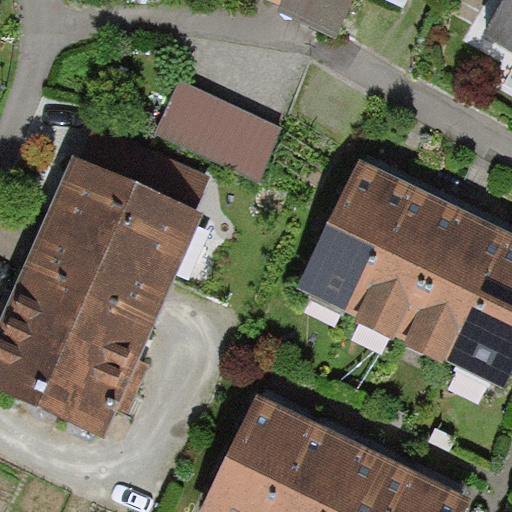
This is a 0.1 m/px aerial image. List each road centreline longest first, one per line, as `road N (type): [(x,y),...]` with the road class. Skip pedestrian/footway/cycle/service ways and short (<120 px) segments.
road 1 (residential): [(38,11),(176,19),(290,38),(511,158)]
road 2 (residential): [(0,129),(38,11)]
